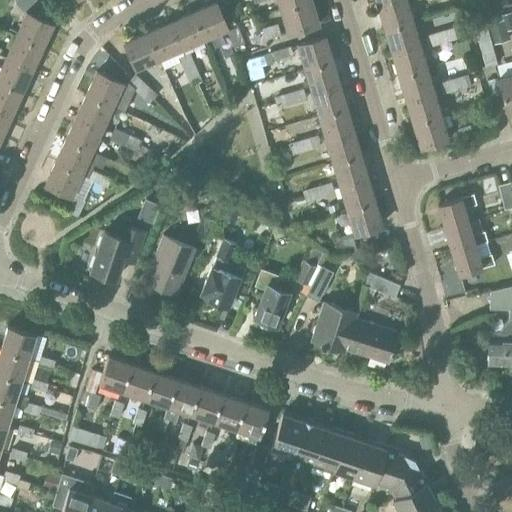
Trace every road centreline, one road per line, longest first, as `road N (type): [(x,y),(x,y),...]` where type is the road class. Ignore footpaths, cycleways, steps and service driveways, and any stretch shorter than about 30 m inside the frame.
road 1 (residential): [(445,405),(363,393),(0,272)]
road 2 (residential): [(149,0),(80,42),(0,223)]
road 3 (residential): [(445,405),(432,317),(396,183)]
road 4 (residential): [(336,0),(396,183)]
road 5 (residential): [(396,183),(511,152)]
